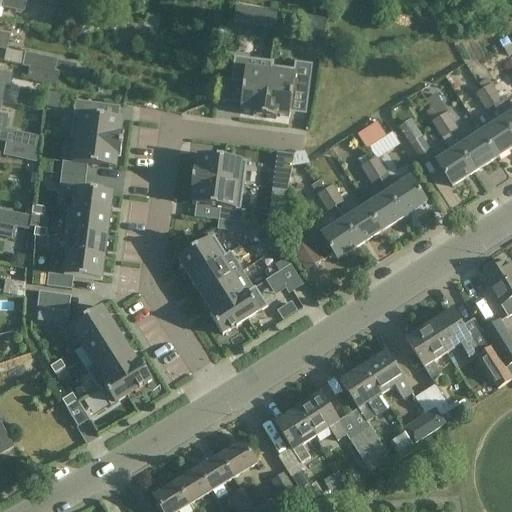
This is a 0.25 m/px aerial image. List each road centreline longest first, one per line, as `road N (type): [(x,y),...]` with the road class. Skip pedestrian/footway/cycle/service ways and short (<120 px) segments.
road 1 (residential): [(255,141),(181,133),(160,165),(149,280),(220,397)]
road 2 (unclassified): [(220,397),(511,220)]
road 3 (unclassified): [(31,511),(220,397)]
